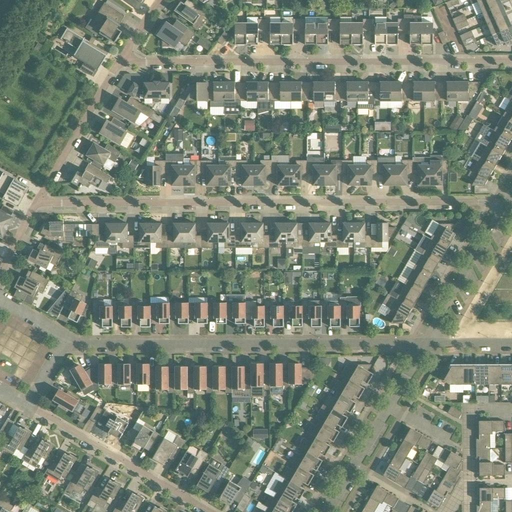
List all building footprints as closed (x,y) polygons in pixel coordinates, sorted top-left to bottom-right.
[(457,0),(453,0),(445,3),(448,9),(459,4),(457,0)] [(482,13),(500,6),(497,0),(482,0),(477,2),(482,13)] [(178,17),(184,21),(186,20),(194,25),(198,19),(202,22),(208,14),(193,3),(189,8),(181,2),(174,11),(179,15),(178,17)] [(102,29),(99,34),(114,44),(122,32),(117,29),(118,26),(120,27),(121,26),(119,25),(125,16),(105,3),(92,23),(102,29)] [(487,24),(505,17),(500,6),(482,13),(487,24)] [(453,20),(455,25),(466,20),(464,15),(453,20)] [(421,45),(421,24),(410,24),(410,20),(413,20),(413,16),(404,16),(404,20),(404,32),(410,31),(410,45),(411,45),(421,45)] [(492,35),(510,28),(505,17),(487,24),(492,35)] [(264,32),(264,20),(258,20),(258,24),(247,24),(247,46),(247,45),(257,45),(257,46),(258,46),(258,32),(264,32)] [(281,46),(282,24),(270,24),(270,20),(264,20),(264,32),(270,32),(270,46),(271,46),(271,45),(281,45),(281,46)] [(282,24),(281,46),(293,46),(293,32),(299,32),(299,20),(293,20),(293,24),(282,24)] [(316,45),(317,24),(305,24),(305,20),(299,20),(299,32),(305,32),(305,46),(306,46),(306,45),(316,45),(316,46),(316,45)] [(317,24),(316,45),(328,45),(328,32),(334,32),(334,20),(328,20),(328,24),(317,24)] [(351,45),(351,24),(340,24),(340,20),(334,20),(334,32),(340,32),(340,45),(341,45),(351,45)] [(351,24),(351,45),(363,45),(363,32),(369,32),(369,20),(363,20),(363,24),(351,24)] [(386,45),(386,24),(375,24),(375,20),(369,20),(369,32),(375,32),(375,45),(376,45),(386,45)] [(386,24),(386,45),(398,45),(398,32),(404,32),(404,20),(398,20),(398,24),(386,24)] [(469,26),(466,20),(455,25),(457,31),(469,26)] [(179,41),(186,46),(195,34),(177,21),(173,27),(167,23),(162,29),(161,28),(157,34),(158,35),(157,36),(162,39),(162,48),(172,48),(173,47),(175,48),(179,41)] [(235,46),(247,46),(247,24),(235,24),(235,46)] [(421,24),(421,45),(433,45),(433,24),(421,24)] [(511,32),(510,28),(492,35),(497,47),(505,43),(505,45),(505,46),(511,45),(511,32)] [(108,54),(67,29),(61,40),(78,50),(74,56),(85,62),(80,69),(94,78),(108,54)] [(471,31),(460,36),(462,42),(474,37),(471,31)] [(229,36),(224,32),(217,42),(222,46),(229,36)] [(444,32),(438,34),(443,45),(448,43),(444,32)] [(476,42),(474,37),(462,42),(465,47),(476,42)] [(207,44),(201,40),(198,44),(204,48),(207,44)] [(127,94),(133,97),(135,95),(144,95),(144,99),(153,99),(153,101),(154,102),(156,103),(158,103),(159,102),(160,101),(160,99),(170,99),(170,83),(159,83),(159,84),(154,84),(154,83),(144,83),(144,87),(140,87),(134,83),(127,94)] [(186,102),(208,102),(208,83),(197,83),(197,86),(196,86),(196,85),(195,85),(192,90),(188,87),(189,86),(188,86),(180,98),(185,101),(185,102),(186,102)] [(224,83),(208,83),(208,102),(210,102),(210,108),(224,108),(224,83)] [(241,83),(224,83),(224,108),(241,108),(241,102),(241,83)] [(258,83),(241,83),(241,102),(258,102),(258,83)] [(274,83),(258,83),(258,102),(274,102),(274,83)] [(291,83),(274,83),(274,102),(291,102),(291,83)] [(308,83),(291,83),(291,102),(308,102),(308,83)] [(324,83),(308,83),(308,102),(324,102),(324,83)] [(324,107),(335,107),(335,102),(341,102),(341,83),(324,83),(324,102),(324,107)] [(358,83),(341,83),(341,102),(358,102),(358,83)] [(374,83),(358,83),(358,102),(358,109),(374,109),(374,102),(374,83)] [(391,83),(374,83),(374,102),(391,102),(391,83)] [(407,83),(391,83),(391,102),(408,102),(407,83)] [(424,83),(407,83),(408,102),(424,101),(424,83)] [(441,83),(424,83),(424,101),(441,101),(441,83)] [(457,83),(441,83),(441,101),(457,101),(457,83)] [(481,83),(457,83),(457,101),(470,101),(481,83)] [(117,115),(124,119),(124,117),(134,123),(140,113),(150,119),(154,112),(130,98),(127,103),(122,100),(120,104),(118,103),(113,111),(114,112),(114,111),(117,113),(117,115)] [(511,102),(503,117),(511,122),(511,102)] [(478,115),(472,111),(469,116),(476,120),(478,115)] [(163,119),(155,114),(152,120),(159,125),(163,119)] [(457,132),(464,120),(457,115),(450,127),(457,132)] [(511,122),(503,117),(494,131),(510,141),(511,137),(511,122)] [(100,133),(120,145),(127,133),(126,132),(129,127),(114,118),(111,123),(108,122),(106,125),(105,125),(100,133)] [(245,131),(255,131),(255,121),(245,121),(245,131)] [(289,123),(280,123),(280,131),(289,131),(289,123)] [(325,125),(325,133),(333,133),(333,125),(325,125)] [(475,140),(480,143),(485,146),(502,156),(510,141),(494,131),(484,125),(475,140)] [(149,150),(152,143),(147,140),(143,146),(149,150)] [(502,156),(485,146),(480,143),(471,158),(476,161),(493,171),(502,156)] [(115,164),(121,153),(107,145),(104,150),(94,144),(91,149),(90,148),(87,154),(88,155),(87,156),(95,160),(94,162),(101,166),(102,165),(103,165),(107,159),(115,164)] [(430,166),(430,186),(442,186),(442,174),(448,174),(448,156),(430,156),(430,158),(430,166)] [(307,174),(313,174),(313,186),(324,186),(324,166),(324,158),(307,158),(307,161),(307,174)] [(413,174),(419,174),(419,186),(430,186),(430,166),(430,158),(413,158),(413,161),(413,174)] [(135,171),(139,164),(133,161),(129,168),(135,171)] [(160,174),(166,174),(166,161),(155,161),(155,166),(147,166),(147,170),(144,170),(139,179),(147,178),(147,186),(160,186),(160,174)] [(172,186),(183,186),(183,166),(177,166),(177,161),(166,161),(166,174),(172,174),(172,186)] [(183,166),(183,186),(195,186),(195,174),(201,174),(201,161),(190,161),(190,166),(183,166)] [(207,186),(219,186),(219,166),(212,166),(212,161),(201,161),(201,174),(207,174),(207,186)] [(219,166),(219,186),(230,186),(230,174),(236,174),(236,161),(225,161),(225,166),(219,166)] [(242,186),(254,186),(254,166),(247,166),(247,161),(241,161),(236,161),(236,174),(242,174),(242,186)] [(254,166),(254,186),(266,186),(266,174),(272,174),(272,161),(260,161),(260,166),(254,166)] [(278,186),(289,186),(289,166),(283,166),(283,161),(272,161),(272,174),(278,174),(278,186)] [(289,166),(289,186),(301,186),(301,174),(307,174),(307,161),(296,161),(296,166),(289,166)] [(324,166),(324,186),(336,186),(336,174),(342,174),(342,161),(331,161),(331,166),(324,166)] [(348,186),(360,186),(360,166),(353,166),(353,161),(342,161),(342,174),(348,174),(348,186)] [(360,166),(360,186),(371,186),(371,174),(377,174),(377,161),(366,161),(366,166),(360,166)] [(383,186),(395,186),(395,166),(388,166),(388,161),(377,161),(377,174),(383,174),(383,186)] [(407,174),(413,174),(413,161),(402,161),(402,166),(395,166),(395,186),(407,186),(407,174)] [(493,171),(476,161),(468,176),(475,181),(473,185),(473,186),(484,186),(493,171)] [(78,172),(71,183),(80,188),(82,185),(89,189),(91,185),(98,189),(103,181),(107,184),(111,177),(89,164),(85,171),(86,172),(84,175),(78,172)] [(0,192),(5,195),(3,199),(18,207),(29,188),(3,173),(0,178),(0,192)] [(13,218),(0,211),(0,236),(2,238),(7,230),(6,229),(8,226),(13,218)] [(413,223),(407,219),(404,224),(410,228),(413,223)] [(64,233),(76,233),(76,225),(64,225),(64,222),(49,222),(49,223),(50,223),(50,225),(45,225),(41,234),(45,236),(44,238),(51,242),(64,241),(64,237),(64,233)] [(117,253),(117,243),(117,222),(110,222),(110,224),(106,224),(106,236),(100,236),(92,249),(109,249),(109,253),(117,253)] [(122,249),(134,249),(134,236),(128,236),(128,224),(123,224),(123,222),(117,222),(117,243),(123,243),(122,249)] [(145,243),(151,243),(151,222),(144,222),(144,224),(140,224),(140,236),(134,236),(134,249),(145,249),(145,243)] [(156,249),(168,249),(167,236),(161,236),(161,224),(157,224),(157,222),(151,222),(151,243),(156,243),(156,249)] [(179,243),(184,243),(184,222),(178,222),(178,224),(173,224),(174,236),(167,236),(168,249),(179,249),(179,243)] [(184,222),(184,243),(190,243),(190,249),(201,249),(201,236),(195,236),(195,224),(191,224),(191,222),(184,222)] [(218,243),(218,222),(212,222),(212,224),(207,224),(207,236),(201,236),(201,249),(213,249),(213,243),(218,243)] [(224,249),(235,249),(235,236),(229,236),(229,224),(225,224),(225,222),(218,222),(218,243),(224,243),(224,249)] [(246,243),(252,243),(252,222),(246,222),(246,224),(241,224),(241,236),(235,236),(235,249),(247,249),(246,243)] [(258,249),(269,249),(269,236),(263,236),(263,224),(259,224),(259,222),(252,222),(252,243),(258,243),(258,249)] [(280,243),(286,243),(286,222),(280,222),(280,224),(275,224),(275,236),(269,236),(269,249),(280,248),(280,243)] [(303,248),(303,236),(297,236),(297,224),(292,224),(292,222),(286,222),(286,243),(286,248),(293,249),(293,254),(303,254),(303,248)] [(314,243),(320,243),(320,222),(314,222),(314,224),(309,224),(309,236),(303,236),(303,248),(314,248),(314,243)] [(320,222),(320,243),(326,243),(326,248),(337,248),(337,236),(331,236),(331,224),(326,224),(326,222),(320,222)] [(343,236),(337,236),(337,248),(348,248),(348,243),(354,243),(354,222),(348,222),(348,224),(343,224),(343,236)] [(371,248),(371,236),(365,236),(365,224),(360,224),(360,222),(354,222),(354,243),(360,243),(360,248),(371,248)] [(377,236),(371,236),(371,248),(382,248),(382,243),(388,243),(388,238),(390,238),(390,239),(396,228),(388,228),(388,224),(377,224),(377,236)] [(439,224),(430,240),(447,249),(456,234),(451,232),(456,225),(439,224)] [(430,240),(422,255),(438,264),(447,249),(430,240)] [(56,267),(63,253),(46,244),(43,251),(40,250),(41,250),(40,252),(33,249),(28,260),(47,270),(50,263),(56,267)] [(422,255),(413,269),(429,279),(432,274),(438,264),(422,255)] [(94,270),(97,263),(91,260),(87,267),(94,270)] [(413,269),(404,284),(421,294),(429,279),(413,269)] [(20,277),(15,288),(18,290),(14,296),(24,301),(27,294),(33,297),(37,290),(43,293),(50,281),(33,272),(29,278),(27,277),(27,278),(26,280),(20,277)] [(404,284),(395,299),(412,309),(415,304),(421,294),(404,284)] [(85,308),(87,304),(81,301),(83,297),(71,291),(65,303),(66,303),(71,306),(69,310),(70,310),(72,311),(68,318),(77,323),(81,316),(84,317),(87,309),(85,308)] [(383,304),(390,309),(387,314),(394,319),(392,323),(392,324),(403,324),(403,323),(406,318),(412,309),(395,299),(388,295),(383,304)] [(360,327),(360,306),(361,306),(361,297),(347,297),(347,298),(340,298),(340,306),(340,314),(341,314),(347,314),(347,319),(347,318),(349,318),(349,327),(360,327)] [(245,315),(246,315),(252,315),(252,319),(254,319),(254,327),(265,327),(265,314),(264,314),(264,306),(256,306),(256,301),(245,302),(245,303),(245,315)] [(264,314),(265,314),(271,314),(271,319),(273,319),(273,327),(284,327),(284,319),(284,314),(283,314),(283,306),(275,306),(275,301),(264,301),(264,306),(264,314)] [(303,327),(303,314),(302,314),(302,306),(294,306),(294,301),(283,301),(283,306),(283,314),(284,314),(284,319),(290,319),(292,319),(292,327),(303,327)] [(321,306),(321,301),(302,301),(302,306),(302,314),(303,314),(309,314),(309,319),(311,319),(311,327),(322,327),(322,314),(321,314),(321,306)] [(341,327),(341,314),(340,314),(340,306),(332,306),(332,301),(321,301),(321,306),(321,314),(322,314),(327,314),(327,319),(328,319),(330,318),(330,327),(341,327)] [(112,307),(104,307),(104,302),(93,302),(93,315),(100,315),(100,319),(102,319),(102,328),(113,328),(113,315),(112,315),(112,307)] [(112,315),(113,315),(119,315),(119,319),(121,319),(121,328),(132,328),(132,315),(131,315),(131,306),(123,307),(123,302),(112,302),(112,307),(112,315)] [(131,315),(132,315),(138,315),(138,319),(140,319),(140,328),(151,327),(151,319),(150,319),(150,306),(142,306),(142,302),(131,302),(131,306),(131,315)] [(170,318),(170,304),(170,303),(157,303),(157,304),(150,304),(150,306),(150,319),(151,319),(157,319),(159,319),(159,324),(170,324),(170,318)] [(189,318),(189,304),(189,303),(176,303),(176,304),(170,304),(170,318),(176,318),(176,319),(178,318),(178,324),(189,324),(189,318)] [(189,304),(189,318),(195,318),(195,319),(197,318),(197,324),(208,324),(208,318),(208,304),(208,303),(195,303),(195,304),(189,304)] [(227,318),(227,304),(227,303),(214,303),(214,304),(208,304),(208,318),(214,318),(214,319),(214,318),(216,318),(216,324),(227,324),(227,318)] [(246,324),(246,315),(245,315),(245,303),(233,303),(233,304),(227,304),(227,318),(233,318),(233,319),(233,318),(235,318),(235,324),(246,324)] [(118,385),(118,370),(112,370),(111,370),(109,370),(109,364),(99,364),(99,369),(99,384),(99,385),(112,385),(118,385)] [(137,385),(137,370),(131,370),(130,370),(128,370),(128,364),(118,364),(118,370),(118,385),(131,385),(137,385)] [(156,385),(156,370),(150,370),(150,369),(149,369),(149,370),(147,370),(147,364),(137,364),(137,370),(137,385),(150,385),(156,385)] [(251,374),(251,380),(251,387),(264,387),(263,390),(270,391),(270,387),(270,377),(264,377),(264,366),(263,366),(263,367),(261,367),(261,364),(251,364),(251,374)] [(283,395),(282,390),(289,390),(289,385),(289,377),(283,377),(283,372),(282,372),(282,373),(280,373),(280,364),(270,364),(270,377),(270,387),(270,391),(270,395),(283,395)] [(289,364),(289,377),(289,385),(310,385),(318,370),(318,369),(302,370),(302,369),(301,369),(301,370),(299,370),(299,364),(289,364)] [(359,386),(360,386),(362,382),(367,385),(373,374),(368,371),(372,365),(352,365),(350,368),(346,366),(341,375),(359,386)] [(489,385),(501,385),(501,365),(489,366),(489,385)] [(501,385),(511,384),(511,365),(501,365),(501,385)] [(93,384),(99,384),(99,369),(91,369),(86,372),(85,371),(85,372),(83,373),(79,366),(70,371),(74,377),(72,378),(71,379),(76,387),(79,386),(82,391),(93,384)] [(463,385),(463,366),(456,366),(456,367),(452,367),(443,381),(449,385),(463,385)] [(463,385),(476,385),(476,366),(463,366),(463,385)] [(476,385),(489,385),(489,366),(476,366),(476,385)] [(175,390),(175,380),(169,380),(169,375),(168,375),(168,376),(166,376),(166,367),(156,367),(156,370),(156,385),(156,390),(168,390),(169,394),(175,394),(175,390)] [(175,367),(175,380),(175,390),(188,390),(188,394),(194,394),(194,390),(194,380),(188,380),(188,375),(187,375),(187,376),(185,376),(185,367),(175,367)] [(194,367),(194,380),(194,390),(207,390),(207,394),(213,393),(213,390),(213,380),(207,380),(207,375),(206,375),(206,376),(204,375),(204,367),(194,367)] [(232,390),(232,380),(226,380),(226,375),(225,375),(225,376),(223,376),(223,367),(213,367),(213,380),(213,390),(226,390),(226,393),(232,393),(232,390)] [(232,390),(232,393),(232,397),(251,397),(251,393),(251,387),(251,380),(245,380),(245,375),(244,375),(242,375),(242,367),(232,367),(232,380),(232,390)] [(351,400),(354,396),(359,399),(365,389),(360,386),(359,386),(341,375),(340,375),(344,378),(342,383),(338,380),(332,390),(351,400)] [(311,387),(307,394),(312,397),(316,390),(311,387)] [(79,401),(66,394),(59,390),(52,401),(59,405),(58,406),(58,407),(66,412),(66,411),(67,409),(72,412),(79,401)] [(351,400),(332,390),(336,392),(333,397),(329,395),(324,404),(343,415),(345,410),(350,414),(357,403),(351,400)] [(334,429),(337,425),(342,428),(348,418),(343,415),(324,404),(328,407),(325,412),(321,409),(315,418),(334,429)] [(102,410),(97,407),(89,420),(95,423),(102,410)] [(451,407),(451,408),(447,413),(458,419),(462,413),(451,407)] [(113,415),(106,411),(98,424),(105,428),(106,426),(111,429),(108,433),(119,440),(129,424),(117,417),(117,418),(112,415),(113,415)] [(326,444),(326,443),(328,439),(334,442),(340,432),(334,429),(315,418),(315,419),(319,421),(316,426),(312,424),(307,433),(326,444)] [(8,419),(0,432),(0,436),(5,439),(7,435),(8,433),(14,423),(8,419)] [(476,440),(476,449),(490,449),(490,435),(492,435),(492,432),(504,432),(504,421),(479,421),(479,439),(476,440)] [(223,430),(230,435),(234,429),(226,424),(226,425),(223,430)] [(140,433),(133,429),(127,438),(134,442),(131,447),(140,452),(142,447),(149,452),(160,435),(154,432),(143,426),(140,433)] [(14,438),(7,435),(5,439),(0,447),(4,450),(13,455),(22,460),(29,450),(23,447),(32,432),(25,428),(24,430),(20,427),(14,438)] [(427,451),(432,441),(422,435),(411,429),(397,452),(406,458),(413,446),(416,447),(417,445),(427,451)] [(304,438),(298,447),(317,458),(320,454),(325,457),(331,447),(326,443),(326,444),(307,433),(311,436),(308,440),(304,438)] [(174,462),(186,442),(178,437),(174,444),(164,438),(152,459),(164,466),(169,459),(174,462)] [(260,445),(249,439),(245,446),(256,452),(260,445)] [(29,450),(22,460),(36,468),(42,458),(46,460),(54,445),(48,441),(46,443),(42,440),(36,451),(30,448),(29,450)] [(309,473),(309,472),(311,468),(317,471),(323,461),(317,458),(298,447),(298,448),(302,450),(299,455),(295,453),(290,462),(309,473)] [(463,459),(445,449),(439,458),(446,461),(444,464),(450,467),(443,479),(455,486),(460,478),(457,477),(461,471),(462,471),(462,472),(463,472),(463,461),(462,461),(463,459)] [(490,449),(476,449),(476,458),(479,458),(479,476),(493,476),(505,476),(504,465),(493,465),(493,463),(490,463),(490,449)] [(196,476),(208,455),(200,450),(196,457),(187,452),(176,470),(179,473),(178,474),(183,477),(184,476),(188,478),(191,473),(196,476)] [(383,476),(405,488),(410,479),(400,473),(401,471),(399,470),(406,458),(397,452),(383,476)] [(419,465),(425,469),(432,456),(427,453),(419,465)] [(52,461),(45,474),(58,482),(61,476),(65,478),(77,459),(70,455),(69,456),(65,454),(58,464),(52,461)] [(438,459),(432,456),(425,469),(430,472),(438,459)] [(208,464),(209,465),(197,485),(206,491),(205,491),(208,493),(212,486),(218,490),(230,470),(221,465),(222,463),(211,457),(208,464)] [(300,487),(303,483),(308,486),(314,475),(309,472),(309,473),(290,462),(294,464),(291,469),(287,467),(281,476),(300,487)] [(417,481),(425,469),(419,465),(412,478),(417,481)] [(259,471),(265,474),(268,469),(262,466),(259,471)] [(84,489),(88,492),(100,472),(93,468),(92,470),(87,467),(81,478),(75,474),(65,490),(72,494),(74,491),(81,495),(84,489)] [(430,472),(425,469),(417,481),(423,484),(430,472)] [(300,500),(301,497),(306,490),(300,487),(281,476),(275,473),(267,487),(273,491),(292,502),(292,501),(294,497),(300,500)] [(239,505),(252,483),(243,478),(237,485),(230,481),(219,499),(227,503),(227,504),(231,499),(239,504),(238,505),(239,505)] [(451,494),(455,486),(443,479),(436,491),(434,490),(433,492),(423,486),(417,496),(439,508),(448,493),(451,494)] [(94,509),(97,504),(103,508),(107,503),(110,505),(113,499),(113,500),(122,485),(115,481),(114,483),(110,480),(104,491),(98,487),(90,500),(87,505),(94,509)] [(393,508),(399,499),(377,486),(363,510),(367,511),(374,511),(380,503),(382,504),(383,502),(393,508)] [(477,506),(476,511),(490,511),(491,502),(493,502),(493,499),(505,499),(505,488),(493,489),(493,488),(480,488),(480,506),(477,506)] [(270,496),(264,505),(276,511),(285,511),(286,511),(292,511),(297,504),(292,501),(292,502),(273,491),(277,493),(274,498),(270,496)] [(120,501),(113,511),(136,511),(145,498),(138,494),(137,496),(132,493),(126,504),(120,501)] [(0,511),(10,511),(13,507),(0,498),(0,511)]
